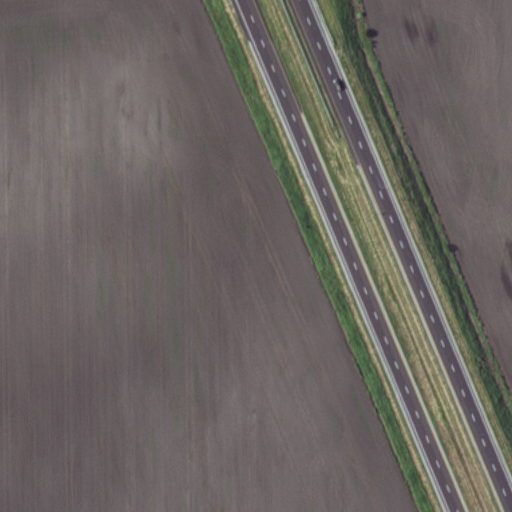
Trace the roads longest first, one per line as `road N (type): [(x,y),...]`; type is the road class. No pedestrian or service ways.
road 1 (trunk): [(245,0),(458,511)]
road 2 (trunk): [(511,493),(303,0)]
